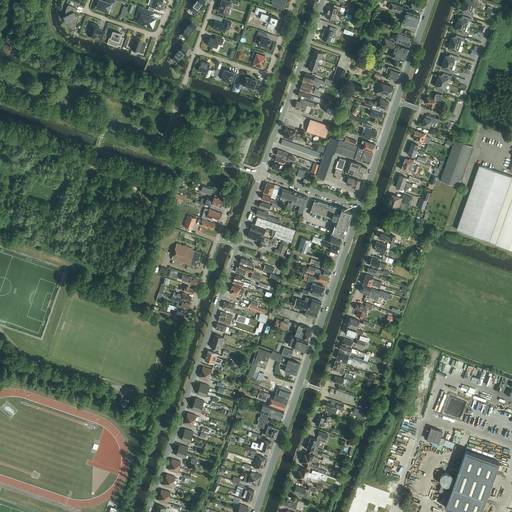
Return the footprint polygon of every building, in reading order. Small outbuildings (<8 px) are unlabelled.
[(112,12),(116,0),(115,0),(97,0),(97,2),(98,3),(96,8),(109,12),(109,11),(112,12)] [(154,0),(152,7),(156,8),(155,9),(159,10),(159,9),(160,10),(163,0),(154,0)] [(206,2),(203,0),(199,0),(198,1),(193,6),(194,7),(191,10),(195,13),(196,14),(194,16),(195,16),(206,2)] [(239,1),(236,0),(228,0),(229,0),(227,0),(221,0),(217,12),(227,15),(232,3),(238,5),(239,1)] [(421,11),(424,3),(416,0),(412,0),(410,7),(421,11)] [(478,0),(464,0),(463,4),(472,7),(475,8),(478,0)] [(416,26),(420,15),(406,10),(407,8),(390,3),(388,9),(402,13),(401,16),(404,17),(401,24),(406,26),(408,23),(416,26)] [(329,5),(327,11),(337,14),(338,10),(340,11),(341,7),(334,4),(333,7),(329,5)] [(472,7),(463,4),(461,9),(463,10),(463,11),(464,12),(463,14),(472,17),(473,14),(470,13),(472,7)] [(70,26),(72,28),(74,30),(77,22),(76,19),(77,19),(75,13),(77,9),(68,5),(66,10),(67,10),(66,13),(66,16),(65,17),(64,17),(67,24),(68,23),(70,26)] [(259,18),(263,20),(269,22),(267,28),(274,30),(278,18),(265,13),(267,10),(257,7),(254,13),(260,15),(259,18)] [(139,9),(137,16),(141,18),(139,22),(152,27),(155,18),(152,17),(153,13),(139,9)] [(337,14),(327,11),(325,16),(335,20),(337,14)] [(458,17),(457,23),(466,26),(468,21),(471,22),(472,19),(463,15),(462,17),(461,17),(461,18),(460,18),(458,17)] [(231,23),(225,20),(224,24),(215,21),(212,28),(215,29),(215,30),(218,31),(218,30),(225,33),(226,28),(229,29),(231,23)] [(91,23),(87,35),(96,37),(96,36),(101,38),(103,31),(98,30),(99,26),(91,23)] [(189,26),(189,25),(184,31),(185,32),(182,35),(187,39),(185,41),(186,41),(197,27),(192,23),(191,24),(189,26)] [(464,32),(466,26),(457,23),(455,29),(456,29),(456,30),(457,30),(457,31),(457,33),(466,36),(467,33),(464,32)] [(335,35),(337,29),(330,26),(329,30),(325,28),(321,39),(330,42),(330,41),(334,43),(335,38),(331,37),(332,34),(335,35)] [(122,34),(114,31),(113,31),(113,33),(111,32),(111,33),(111,34),(110,37),(111,37),(110,39),(111,39),(109,43),(117,46),(117,47),(118,45),(121,46),(122,42),(119,41),(122,34)] [(398,31),(396,35),(393,34),(391,39),(400,42),(399,43),(408,46),(410,41),(412,36),(398,31)] [(270,41),(271,40),(264,38),(265,35),(258,32),(256,39),(259,40),(258,43),(268,47),(269,45),(270,45),(271,41),(270,41)] [(452,37),(450,42),(459,45),(461,40),(464,41),(465,38),(456,35),(455,36),(455,37),(454,37),(452,37)] [(221,45),(223,39),(224,39),(216,36),(214,39),(210,38),(209,41),(208,41),(207,45),(212,47),(212,46),(217,47),(218,44),(221,45)] [(142,43),(143,41),(135,38),(132,49),(139,51),(138,52),(143,54),(146,45),(142,43)] [(394,50),(406,54),(408,49),(396,45),(396,43),(385,39),(382,46),(394,50)] [(457,51),(459,45),(450,42),(448,48),(450,48),(450,49),(450,50),(451,50),(450,52),(459,55),(460,52),(457,51)] [(183,47),(180,51),(180,50),(175,56),(176,56),(173,60),(177,63),(176,65),(188,51),(183,47)] [(265,53),(254,49),(252,56),(255,57),(253,64),(263,68),(267,56),(265,55),(265,53)] [(312,56),(320,59),(321,60),(323,53),(314,50),(312,56)] [(404,61),(406,54),(394,50),(392,56),(404,61)] [(445,56),(444,61),(453,64),(455,59),(458,60),(459,57),(450,54),(449,56),(449,55),(448,56),(447,56),(445,56)] [(310,63),(318,65),(320,59),(312,56),(311,56),(309,62),(310,63)] [(210,63),(200,60),(197,70),(207,72),(205,76),(209,78),(212,70),(208,69),(210,63)] [(453,64),(444,61),(442,67),(443,67),(443,68),(444,68),(444,69),(444,71),(453,74),(454,71),(451,70),(453,64)] [(318,65),(310,63),(308,69),(316,71),(315,74),(322,76),(323,74),(317,72),(319,65),(318,65)] [(388,67),(388,68),(383,67),(381,70),(388,72),(386,78),(391,80),(391,78),(397,80),(401,71),(388,67)] [(341,82),(345,71),(340,68),(335,80),(341,82)] [(234,72),(224,69),(224,70),(221,69),(219,77),(222,78),(222,79),(222,80),(225,81),(226,81),(227,79),(234,82),(237,74),(234,73),(234,72)] [(304,77),(318,82),(319,79),(315,77),(315,76),(305,73),(304,77)] [(439,75),(437,80),(446,83),(448,78),(451,79),(452,76),(443,73),(442,75),(441,75),(439,75)] [(257,80),(245,76),(242,85),(246,86),(250,88),(250,87),(254,89),(257,80)] [(318,82),(304,77),(303,81),(315,86),(316,84),(318,85),(317,85),(322,87),(324,84),(318,82)] [(446,83),(437,80),(435,86),(437,86),(437,87),(437,88),(438,88),(437,90),(446,93),(447,90),(444,89),(446,83)] [(390,96),(393,87),(386,84),(379,82),(375,93),(382,96),(383,93),(390,96)] [(320,98),(311,95),(299,91),(298,96),(305,98),(310,99),(319,102),(320,98)] [(436,104),(437,101),(440,102),(442,95),(436,92),(434,98),(428,96),(428,97),(427,97),(425,102),(426,102),(426,103),(429,104),(429,105),(433,107),(434,104),(436,104)] [(387,109),(389,102),(384,101),(384,100),(380,98),(378,102),(375,101),(374,104),(387,109)] [(314,103),(305,101),(304,104),(297,101),(295,108),(304,111),(306,105),(312,107),(314,103)] [(372,108),(369,115),(376,118),(376,117),(381,118),(383,112),(372,108)] [(366,123),(368,120),(351,114),(350,117),(363,122),(366,123)] [(434,128),(436,122),(439,123),(440,119),(427,115),(425,118),(424,117),(422,125),(429,127),(429,126),(434,128)] [(325,137),(329,126),(310,119),(306,131),(325,137)] [(372,126),(366,123),(363,122),(361,126),(363,127),(360,136),(370,139),(371,136),(375,137),(377,131),(371,129),(372,126)] [(287,128),(285,132),(301,138),(301,137),(302,137),(302,136),(301,136),(302,135),(295,132),(295,131),(287,128)] [(415,135),(429,140),(430,138),(427,136),(425,136),(426,135),(421,133),(420,132),(416,131),(414,134),(415,135)] [(285,132),(283,136),(293,140),(293,139),(300,141),(301,138),(285,132)] [(434,142),(429,140),(415,135),(413,139),(418,140),(418,141),(419,141),(423,142),(424,141),(425,141),(425,142),(433,145),(434,142)] [(358,147),(338,140),(330,136),(316,176),(324,179),(333,153),(334,154),(334,151),(354,158),(360,160),(369,163),(373,152),(358,147)] [(356,141),(346,137),(344,141),(355,145),(356,141)] [(373,152),(376,144),(362,140),(360,146),(359,145),(358,146),(373,152)] [(473,147),(455,140),(454,140),(453,146),(452,146),(440,180),(459,187),(473,147)] [(238,152),(243,153),(247,143),(242,141),(238,152)] [(315,143),(313,148),(323,152),(325,146),(315,143)] [(286,159),(288,153),(278,150),(276,155),(286,159)] [(511,153),(511,154),(511,155),(511,162),(509,171),(511,171),(511,176),(479,165),(457,229),(497,243),(497,244),(511,248),(511,153)] [(290,161),(287,160),(282,158),(282,159),(276,157),(275,160),(289,165),(293,166),(295,167),(296,162),(293,161),(293,162),(290,161)] [(343,159),(340,158),(339,161),(337,161),(335,168),(336,169),(334,174),(336,175),(335,178),(343,180),(344,177),(341,176),(342,174),(341,174),(346,159),(343,159)] [(413,163),(414,160),(409,159),(409,160),(405,158),(404,162),(403,164),(414,168),(415,165),(416,164),(413,163)] [(366,172),(367,168),(361,165),(361,164),(351,161),(349,160),(345,171),(347,172),(361,177),(363,173),(359,172),(360,170),(366,172)] [(284,172),(285,168),(282,167),(283,165),(280,164),(280,163),(277,162),(276,163),(274,163),(272,168),(284,172)] [(413,171),(414,168),(403,164),(403,165),(401,169),(405,171),(404,172),(409,173),(410,171),(413,172),(413,171)] [(303,177),(305,171),(295,167),(293,166),(292,169),(296,170),(295,174),(303,177)] [(358,188),(360,180),(355,178),(355,179),(352,178),(348,177),(344,175),(343,180),(347,182),(346,183),(352,186),(358,188)] [(398,178),(399,178),(398,181),(407,184),(406,186),(408,186),(409,187),(410,184),(407,183),(408,182),(405,181),(407,177),(400,175),(400,176),(399,176),(398,178)] [(407,189),(408,186),(406,186),(407,184),(398,181),(396,187),(402,189),(403,189),(406,190),(407,189)] [(267,183),(265,188),(279,192),(280,190),(276,189),(273,188),(274,185),(267,183)] [(205,187),(203,192),(211,195),(213,190),(205,187)] [(292,191),(282,188),(279,196),(289,200),(289,201),(293,203),(294,202),(305,206),(308,197),(297,193),(297,192),(292,190),(292,191)] [(430,193),(424,191),(422,198),(428,200),(430,193)] [(184,196),(176,193),(173,199),(182,203),(184,196)] [(219,202),(222,203),(224,198),(218,196),(215,194),(214,196),(211,195),(210,197),(208,197),(208,198),(219,202)] [(261,199),(273,203),(275,203),(276,201),(273,199),(273,200),(270,199),(271,196),(263,194),(261,199)] [(410,203),(412,198),(403,194),(402,198),(392,194),(388,206),(400,210),(402,205),(400,205),(401,202),(405,203),(404,206),(409,207),(410,205),(411,205),(412,203),(410,203)] [(206,199),(205,204),(208,205),(210,206),(211,204),(212,204),(212,205),(215,206),(220,207),(222,203),(219,202),(208,198),(207,197),(206,199)] [(427,201),(420,199),(417,207),(424,209),(427,201)] [(326,205),(327,203),(318,200),(318,202),(314,200),(311,210),(338,219),(333,233),(343,237),(350,216),(352,212),(341,208),(340,212),(337,211),(339,207),(334,206),(334,207),(326,205)] [(269,211),(271,205),(262,202),(262,203),(260,203),(258,207),(269,211)] [(222,213),(210,209),(211,206),(210,206),(208,205),(207,208),(209,209),(207,216),(203,215),(202,217),(208,219),(208,217),(219,221),(222,213)] [(279,219),(275,218),(267,215),(268,212),(265,211),(264,212),(258,209),(256,214),(266,218),(266,217),(269,218),(268,220),(274,221),(278,223),(279,219)] [(193,229),(197,218),(188,215),(184,226),(193,229)] [(215,223),(202,219),(200,226),(209,229),(209,228),(213,229),(215,223)] [(295,230),(264,219),(262,226),(273,229),(271,236),(273,237),(273,238),(276,239),(277,237),(291,242),(295,230)] [(266,228),(255,224),(252,223),(250,229),(264,234),(265,231),(267,232),(268,229),(266,229),(266,228)] [(249,230),(248,235),(253,236),(252,237),(253,239),(258,241),(256,245),(262,247),(265,237),(259,235),(259,234),(249,230)] [(381,233),(379,238),(393,243),(395,236),(390,235),(390,236),(381,233)] [(342,240),(341,239),(340,240),(336,238),(336,237),(330,235),(328,241),(340,245),(342,240)] [(306,253),(310,240),(302,237),(297,250),(306,253)] [(312,241),(330,248),(329,251),(330,251),(329,254),(333,256),(335,253),(338,254),(340,246),(313,237),(312,241)] [(391,243),(388,242),(387,245),(376,241),(374,246),(376,247),(375,250),(379,252),(379,253),(384,254),(386,247),(389,248),(391,243)] [(196,265),(201,253),(193,250),(194,249),(177,243),(171,259),(190,265),(190,263),(196,265)] [(283,256),(286,245),(280,243),(278,249),(277,253),(283,256)] [(252,267),(253,263),(249,261),(250,261),(241,258),(240,263),(252,267)] [(384,268),(385,264),(380,262),(380,261),(376,259),(375,260),(371,259),(370,263),(371,263),(370,265),(378,268),(378,266),(384,268)] [(323,263),(316,260),(315,260),(313,264),(331,271),(333,264),(324,261),(323,263)] [(239,267),(247,270),(253,272),(254,268),(240,264),(239,265),(238,266),(239,266),(239,267)] [(275,267),(265,264),(263,269),(273,273),(275,267)] [(309,265),(308,269),(320,273),(323,274),(330,276),(331,273),(332,273),(332,272),(324,269),(323,271),(319,270),(320,269),(309,265)] [(245,275),(247,270),(239,267),(237,266),(235,272),(245,275)] [(389,274),(389,273),(383,272),(378,270),(377,271),(368,267),(367,271),(371,273),(371,274),(376,275),(377,272),(391,277),(392,275),(389,274)] [(250,279),(259,282),(261,277),(252,273),(250,279)] [(320,273),(319,276),(318,280),(328,284),(330,277),(330,276),(323,274),(320,273)] [(366,274),(364,279),(381,285),(382,282),(374,279),(374,280),(373,280),(373,277),(366,274)] [(236,275),(234,279),(244,282),(248,283),(248,284),(251,285),(252,282),(245,279),(245,278),(236,275)] [(195,285),(197,279),(194,278),(194,277),(190,276),(189,277),(185,276),(184,281),(195,285)] [(313,283),(313,280),(308,278),(307,281),(312,283),(310,291),(322,296),(325,287),(313,283)] [(381,285),(364,279),(363,284),(370,286),(371,284),(372,284),(372,285),(380,287),(381,285)] [(232,285),(231,288),(243,293),(244,290),(243,289),(242,290),(240,289),(241,287),(233,284),(233,285),(232,285)] [(192,294),(194,289),(188,287),(189,286),(185,285),(184,287),(181,286),(180,289),(192,294)] [(374,297),(375,293),(379,294),(378,296),(387,299),(389,293),(380,290),(380,291),(362,285),(360,291),(369,295),(369,296),(374,297)] [(243,293),(231,288),(230,291),(231,292),(231,293),(241,297),(243,293)] [(190,301),(191,297),(186,295),(186,294),(182,293),(181,294),(174,292),(173,296),(176,297),(176,296),(180,297),(180,298),(184,300),(185,299),(190,301)] [(190,303),(176,298),(171,296),(170,299),(181,303),(181,306),(188,308),(190,303)] [(318,312),(322,302),(306,297),(304,301),(296,298),(293,306),(304,310),(305,308),(318,312)] [(238,313),(238,311),(233,309),(235,305),(224,302),(222,308),(238,313)] [(365,312),(367,308),(371,309),(372,304),(366,302),(365,306),(360,304),(360,305),(357,304),(355,309),(358,310),(356,315),(363,318),(363,317),(365,317),(367,317),(368,314),(367,313),(365,312)] [(186,311),(174,307),(175,306),(169,304),(167,310),(160,307),(160,308),(154,306),(153,309),(173,316),(175,312),(170,311),(171,308),(177,310),(176,313),(179,314),(180,313),(185,315),(186,311)] [(250,304),(247,308),(265,314),(267,310),(257,306),(250,304)] [(302,312),(302,313),(316,318),(318,313),(306,309),(305,313),(302,312)] [(218,321),(230,325),(233,315),(221,311),(219,316),(220,316),(218,321)] [(246,317),(238,314),(236,321),(244,323),(246,317)] [(359,325),(360,322),(359,321),(360,321),(350,317),(347,326),(357,329),(358,325),(359,325)] [(285,331),(289,319),(285,318),(284,321),(277,319),(274,326),(279,328),(279,329),(285,331)] [(260,335),(264,323),(260,322),(258,328),(257,327),(255,334),(260,335)] [(217,323),(215,329),(225,332),(227,327),(217,323)] [(295,334),(309,339),(311,335),(313,329),(296,323),(295,325),(298,326),(296,330),(295,330),(294,333),(295,334)] [(362,334),(363,331),(358,329),(357,330),(348,327),(348,328),(346,328),(346,330),(346,331),(345,334),(354,336),(356,332),(362,334)] [(215,334),(213,340),(221,344),(222,344),(224,337),(215,334)] [(305,350),(308,341),(291,335),(288,344),(305,350)] [(351,347),(353,341),(344,338),(342,344),(351,347)] [(221,344),(213,340),(212,340),(210,346),(219,350),(221,344)] [(359,351),(352,348),(341,345),(339,349),(345,351),(345,352),(350,354),(351,351),(365,356),(365,354),(365,353),(359,351)] [(293,351),(284,347),(282,354),(291,357),(293,351)] [(265,368),(271,352),(260,348),(256,359),(254,358),(248,375),(257,378),(260,379),(261,376),(258,375),(261,367),(265,368)] [(225,360),(219,358),(216,357),(218,354),(208,351),(205,360),(214,364),(215,361),(224,364),(225,360)] [(347,363),(349,357),(353,359),(354,356),(340,351),(338,352),(336,357),(337,359),(341,360),(342,360),(342,361),(347,363)] [(282,358),(283,355),(277,352),(274,360),(277,361),(279,356),(282,358)] [(288,359),(286,366),(297,369),(299,363),(288,359)] [(344,368),(344,367),(345,364),(335,360),(333,369),(339,371),(340,373),(343,374),(344,372),(346,372),(344,377),(351,379),(352,374),(349,373),(350,370),(344,368)] [(297,369),(286,366),(284,365),(283,369),(285,370),(286,370),(285,372),(290,374),(290,372),(296,374),(297,369)] [(203,366),(201,372),(210,375),(212,369),(203,366)] [(208,380),(210,375),(201,372),(199,377),(208,380)] [(344,383),(343,382),(344,379),(335,376),(333,382),(339,384),(339,385),(337,389),(345,391),(346,388),(343,387),(344,386),(345,384),(344,383)] [(199,388),(207,391),(209,386),(201,383),(199,388)] [(289,398),(291,391),(279,387),(277,394),(289,398)] [(205,397),(207,391),(199,388),(197,394),(205,397)] [(287,403),(289,398),(276,393),(274,396),(272,396),(272,398),(287,403)] [(193,403),(202,406),(204,401),(195,398),(193,403)] [(269,404),(285,410),(287,404),(271,399),(269,404)] [(284,411),(263,404),(260,402),(258,407),(262,408),(260,412),(281,419),(284,411)] [(342,410),(344,405),(337,403),(336,405),(327,402),(324,409),(328,410),(327,411),(331,413),(332,412),(335,413),(336,408),(342,410)] [(202,406),(193,403),(192,409),(200,412),(202,406)] [(365,411),(355,407),(352,414),(359,417),(362,418),(365,411)] [(188,412),(186,418),(194,421),(196,415),(188,412)] [(331,420),(332,417),(330,416),(323,414),(322,416),(318,415),(315,424),(323,427),(325,426),(325,424),(325,423),(322,422),(324,419),(328,420),(329,419),(331,420)] [(260,415),(258,421),(267,424),(269,418),(260,415)] [(193,426),(194,421),(186,418),(184,424),(193,426)] [(267,424),(258,421),(257,425),(267,429),(265,434),(275,437),(278,428),(267,424)] [(438,443),(443,431),(431,427),(426,439),(438,443)] [(183,434),(192,437),(193,432),(185,429),(183,434)] [(461,430),(460,433),(456,431),(453,440),(459,441),(460,437),(464,438),(466,431),(461,430)] [(315,445),(317,446),(318,446),(319,443),(320,440),(325,442),(326,439),(328,434),(319,431),(317,436),(318,436),(317,439),(311,437),(309,443),(315,445)] [(192,437),(183,434),(181,440),(190,443),(192,437)] [(453,449),(455,442),(446,438),(443,445),(453,449)] [(262,439),(260,444),(269,447),(271,442),(262,439)] [(269,447),(260,444),(256,443),(255,447),(259,448),(259,450),(267,453),(269,447)] [(315,445),(309,443),(307,449),(313,451),(316,452),(317,446),(315,445)] [(178,449),(186,452),(188,447),(180,444),(178,449)] [(186,452),(178,449),(176,455),(184,458),(186,452)] [(459,511),(480,511),(499,462),(465,450),(445,507),(459,511)] [(316,463),(317,458),(318,457),(314,456),(314,455),(308,453),(307,452),(306,453),(305,453),(304,456),(304,457),(305,457),(304,459),(316,463)] [(257,455),(255,460),(263,463),(265,458),(257,455)] [(170,464),(179,467),(181,461),(172,458),(170,464)] [(316,463),(304,459),(303,458),(303,459),(302,463),(303,463),(303,465),(310,467),(311,466),(314,467),(315,465),(319,467),(319,464),(316,463)] [(261,469),(263,463),(255,460),(253,466),(261,469)] [(177,472),(179,467),(170,464),(168,470),(177,472)] [(298,473),(311,477),(314,478),(315,476),(314,476),(315,475),(312,474),(312,473),(308,472),(309,471),(302,468),(301,469),(300,469),(299,472),(298,473)] [(245,476),(249,477),(258,480),(260,474),(251,471),(250,474),(246,473),(245,476)] [(311,477),(298,473),(299,474),(299,475),(298,474),(298,475),(296,479),(297,479),(298,479),(297,480),(298,480),(305,482),(305,481),(309,482),(311,477)] [(167,474),(165,479),(173,482),(175,477),(167,474)] [(256,485),(258,480),(249,477),(247,482),(256,485)] [(173,482),(165,479),(163,485),(172,488),(173,482)] [(306,496),(307,493),(304,492),(306,489),(296,485),(295,489),(294,489),(294,490),(294,491),(294,492),(303,495),(306,496)] [(448,495),(450,489),(441,485),(439,491),(448,495)] [(241,489),(240,492),(252,496),(254,491),(244,487),(243,490),(241,489)] [(160,495),(168,498),(170,492),(161,489),(160,495)] [(250,502),(252,496),(240,492),(238,496),(242,498),(242,499),(250,502)] [(168,498),(160,495),(158,500),(166,503),(168,498)] [(295,509),(298,501),(293,500),(288,499),(287,501),(285,501),(284,506),(295,509)]
